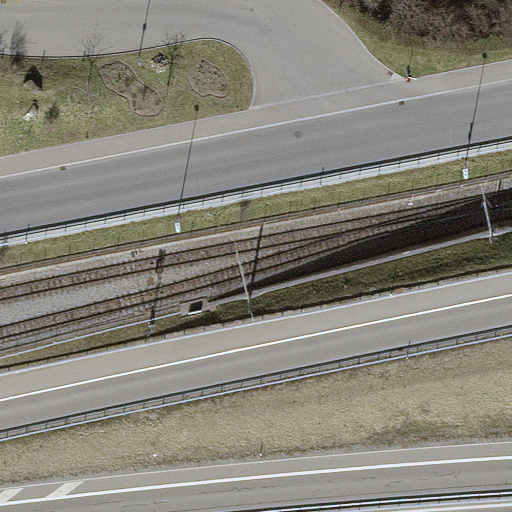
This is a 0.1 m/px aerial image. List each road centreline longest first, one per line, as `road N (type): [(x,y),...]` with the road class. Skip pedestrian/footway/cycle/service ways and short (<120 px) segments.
road 1 (trunk): [(511,315),(0,420)]
road 2 (residential): [(331,143),(307,62),(283,24),(236,11),(115,27),(0,28)]
road 3 (trunk): [(511,476),(106,511)]
road 4 (tertiary): [(331,143),(0,209)]
road 5 (tertiary): [(511,109),(331,143)]
